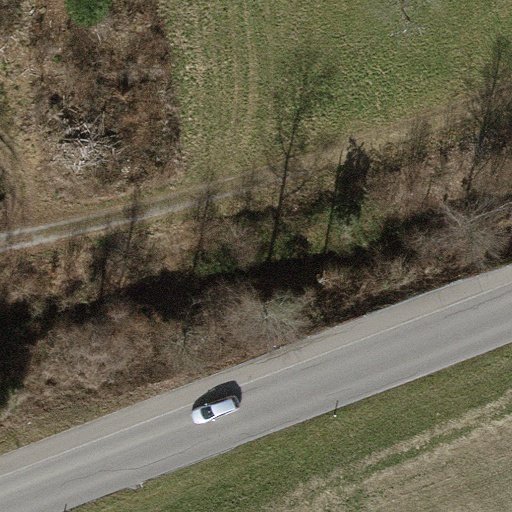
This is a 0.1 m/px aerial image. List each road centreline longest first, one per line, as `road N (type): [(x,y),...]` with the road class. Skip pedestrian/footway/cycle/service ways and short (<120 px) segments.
road 1 (tertiary): [(0,501),(511,306)]
road 2 (track): [(511,92),(73,239),(0,250)]
